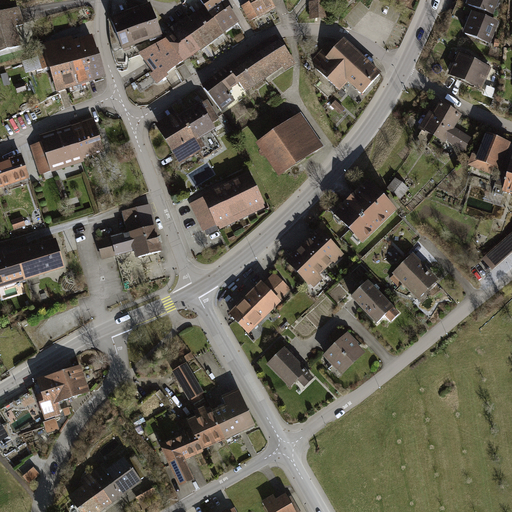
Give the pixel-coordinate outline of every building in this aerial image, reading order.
[(201,0),(207,8),(223,31),(237,21),(222,0),(201,0)] [(274,7),(270,0),(248,0),(250,2),(243,6),(251,20),(274,7)] [(498,0),(470,0),(469,5),(482,10),(492,14),(492,15),(498,0)] [(326,3),(310,3),(311,19),(326,19),(326,3)] [(161,33),(151,6),(144,9),(112,21),(122,48),(128,46),(157,35),(161,33)] [(207,8),(174,33),(182,44),(191,38),(200,49),(223,31),(207,8)] [(23,25),(19,9),(0,14),(0,52),(21,46),(19,39),(16,40),(12,28),(23,25)] [(492,14),(482,10),(479,16),(489,20),(492,14)] [(489,20),(479,16),(473,14),(465,34),(489,43),(497,23),(489,20)] [(167,39),(168,40),(184,61),(200,49),(191,38),(182,44),(174,33),(167,39)] [(96,52),(92,39),(80,43),(79,40),(75,41),(76,44),(54,51),(52,47),(36,52),(38,58),(41,68),(50,66),(59,63),(60,66),(69,63),(71,70),(80,67),(77,58),(96,52)] [(184,61),(168,40),(142,53),(156,73),(153,75),(159,82),(167,77),(165,74),(184,61)] [(256,50),(229,69),(239,81),(246,91),(290,60),(277,41),(256,50)] [(363,61),(342,42),(334,51),(330,48),(326,52),(323,49),(314,59),(321,66),(317,69),(339,90),(348,80),(363,93),(380,75),(364,60),(363,61)] [(59,63),(50,66),(57,91),(103,77),(96,52),(77,58),(80,67),(71,70),(69,63),(60,66),(59,63)] [(490,68),(459,55),(451,74),(481,88),(490,68)] [(41,68),(38,58),(28,61),(31,72),(41,68)] [(229,69),(204,88),(221,110),(233,100),(226,91),(239,81),(229,69)] [(24,84),(16,86),(18,92),(26,90),(24,84)] [(267,103),(272,109),(282,101),(278,96),(267,103)] [(211,124),(217,120),(206,102),(162,130),(181,160),(203,146),(198,138),(214,129),(211,124)] [(336,102),(332,106),(340,114),(344,110),(336,102)] [(459,116),(441,105),(435,116),(430,113),(420,129),(425,132),(426,130),(444,141),(445,139),(462,149),(469,138),(452,128),(459,116)] [(320,148),(299,116),(296,118),(291,112),(280,120),(284,127),(263,141),(285,172),(320,148)] [(104,149),(94,120),(72,128),(81,157),(104,149)] [(81,157),(72,128),(41,138),(43,142),(32,146),(42,174),(83,161),(81,157)] [(505,142),(489,135),(480,157),(473,155),(469,165),(492,174),(505,142)] [(0,186),(28,177),(22,158),(0,165),(0,186)] [(504,190),(508,176),(501,174),(495,194),(503,196),(504,190)] [(249,176),(191,204),(194,211),(203,231),(205,230),(207,235),(219,230),(216,225),(217,225),(218,224),(220,229),(264,208),(262,203),(249,176)] [(408,189),(396,179),(388,189),(401,199),(408,189)] [(395,209),(369,183),(334,217),(340,224),(343,221),(355,234),(353,237),(359,243),(395,209)] [(161,252),(149,206),(125,213),(130,234),(98,242),(102,258),(116,255),(137,249),(139,258),(161,252)] [(21,220),(13,222),(15,228),(23,226),(21,220)] [(320,232),(305,247),(324,267),(332,260),(335,262),(342,255),(320,232)] [(511,246),(511,234),(485,259),(491,265),(511,246)] [(56,243),(17,254),(25,280),(31,278),(30,276),(63,266),(56,243)] [(324,267),(305,247),(290,262),(314,287),(322,279),(317,274),(324,267)] [(4,259),(3,253),(0,254),(0,297),(0,296),(0,284),(11,281),(12,284),(25,280),(17,254),(4,259)] [(436,280),(412,256),(395,273),(396,274),(392,278),(399,286),(403,282),(416,295),(425,286),(428,289),(436,280)] [(291,289),(275,274),(264,286),(262,284),(231,314),(248,331),(277,303),(291,289)] [(399,314),(368,282),(352,298),(378,324),(386,316),(391,321),(399,314)] [(363,352),(347,336),(326,356),(334,364),(336,362),(344,370),(363,352)] [(313,378),(284,349),(269,364),(290,386),(298,379),(305,386),(313,378)] [(202,394),(185,366),(175,372),(192,400),(195,398),(197,401),(203,397),(201,394),(202,394)] [(65,371),(57,374),(65,400),(88,392),(80,367),(68,371),(67,368),(65,369),(65,371)] [(65,400),(57,374),(38,380),(43,395),(38,397),(46,419),(59,414),(56,403),(65,400)] [(134,401),(122,414),(134,429),(168,409),(156,393),(140,406),(134,401)] [(254,425),(239,393),(223,401),(226,407),(227,406),(239,432),(254,425)] [(207,401),(212,411),(225,438),(239,432),(227,406),(226,407),(218,412),(216,408),(216,405),(213,398),(207,401)] [(202,448),(225,438),(212,411),(207,413),(205,407),(197,410),(193,410),(197,418),(189,421),(187,419),(180,422),(188,435),(194,432),(202,448)] [(194,432),(188,435),(163,446),(180,484),(192,479),(183,459),(203,450),(202,448),(194,432)] [(96,511),(140,480),(126,461),(106,475),(102,469),(84,483),(87,487),(71,498),(81,511),(96,511)] [(155,490),(138,499),(144,508),(162,498),(155,490)] [(277,502),(274,497),(263,502),(268,511),(295,511),(286,496),(277,502)]
